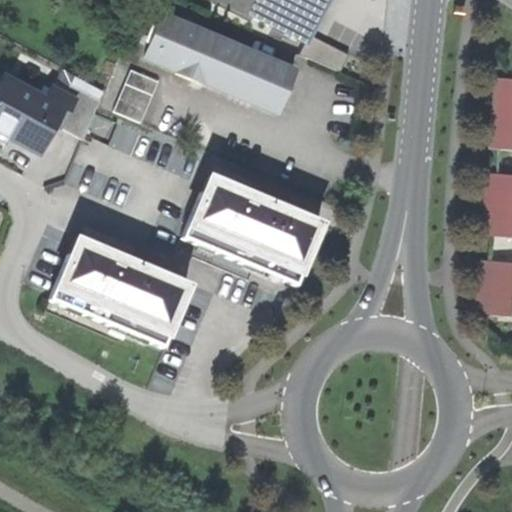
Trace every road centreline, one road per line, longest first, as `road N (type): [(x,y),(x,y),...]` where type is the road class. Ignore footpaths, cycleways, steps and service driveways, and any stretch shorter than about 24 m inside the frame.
road 1 (residential): [(0,190),(21,218),(2,297),(15,339),(167,422),(300,417)]
road 2 (primary): [(406,222),(429,0)]
road 3 (primary): [(406,222),(345,343)]
road 4 (primary): [(418,346),(406,222)]
